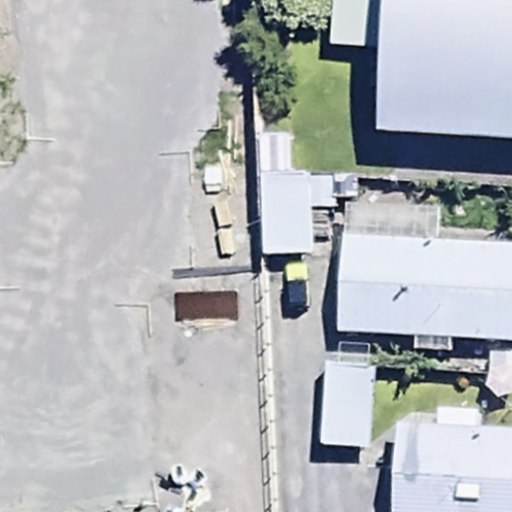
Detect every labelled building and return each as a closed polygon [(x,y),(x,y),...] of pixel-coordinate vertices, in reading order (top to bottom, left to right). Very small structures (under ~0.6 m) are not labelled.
[(511,0),(379,0),(372,119),(511,127),(511,0)] [(288,142),(261,143),(261,185),(188,186),(189,272),(313,271),(312,222),(339,221),(339,189),(288,189),(288,142)] [(428,203),(356,199),(347,348),(511,358),(511,247),(425,242),(428,203)] [(117,305),(0,311),(0,510),(129,503),(117,305)] [(324,370),(322,462),(376,463),(378,371),(324,370)] [(511,511),(511,436),(425,431),(419,511),(511,511)]
